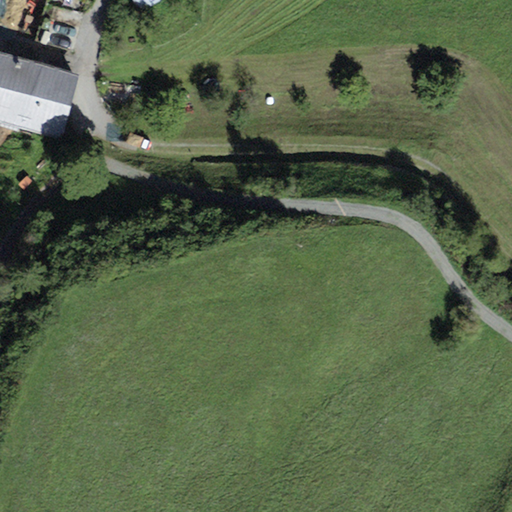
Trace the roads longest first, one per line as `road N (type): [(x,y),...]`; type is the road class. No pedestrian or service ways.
road 1 (track): [(511,333),(460,289),(421,231),(401,217),(202,195),(113,164),(69,138),(58,173),(21,219),(0,267)]
road 2 (track): [(74,111),(156,145),(345,148),(420,161),(511,254)]
road 3 (residential): [(103,0),(69,138)]
